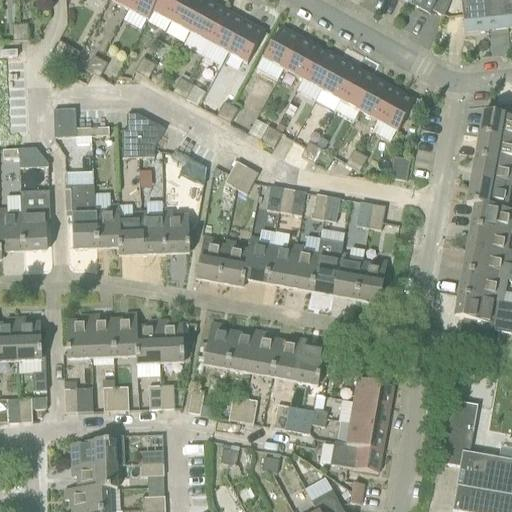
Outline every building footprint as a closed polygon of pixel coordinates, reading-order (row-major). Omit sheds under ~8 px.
[(128,13),(135,0),(110,0),(109,2),(128,13)] [(147,23),(159,0),(135,0),(128,13),(147,23)] [(184,0),(159,0),(147,23),(165,33),(170,24),(171,25),(184,0)] [(208,3),(201,0),(184,0),(171,25),(190,35),(208,3)] [(414,0),(411,6),(430,16),(432,13),(444,19),(451,0),(414,0)] [(464,35),(486,33),(482,0),(451,0),(444,19),(448,22),(463,20),(464,35)] [(504,0),(482,0),(486,33),(508,31),(504,0)] [(227,14),(208,3),(190,35),(209,46),(227,14)] [(246,24),(227,14),(209,46),(228,56),(246,24)] [(248,67),(265,35),(246,24),(228,56),(248,67)] [(13,44),(21,44),(20,27),(12,28),(13,44)] [(28,27),(20,27),(21,44),(29,44),(28,27)] [(301,40),(282,30),(264,62),(283,72),(301,40)] [(301,40),(283,72),(302,83),(320,51),(301,40)] [(67,48),(60,44),(53,56),(60,60),(67,48)] [(66,64),(73,52),(67,48),(60,60),(66,64)] [(339,61),(320,51),(302,83),(297,93),(316,104),(339,61)] [(66,64),(73,68),(80,56),(73,52),(66,64)] [(94,59),(86,73),(93,77),(101,63),(94,59)] [(142,61),(135,75),(142,79),(149,64),(142,61)] [(341,104),(358,72),(339,61),(316,104),(335,114),(341,104)] [(93,77),(100,81),(108,67),(101,63),(93,77)] [(142,79),(148,82),(156,68),(149,64),(142,79)] [(358,72),(341,104),(360,114),(377,82),(358,72)] [(180,81),(173,96),(179,100),(187,85),(180,81)] [(396,93),(377,82),(360,114),(353,127),(372,137),(379,125),(396,93)] [(179,100),(186,103),(194,89),(187,85),(179,100)] [(398,135),(415,104),(415,103),(396,93),(379,125),(398,135)] [(224,106),(216,120),(223,124),(231,109),(224,106)] [(223,124),(230,127),(238,113),(231,109),(223,124)] [(92,132),(76,132),(76,112),(54,113),(55,141),(93,140),(92,132)] [(484,139),(511,144),(511,119),(483,115),(479,139),(484,140),(484,139)] [(139,144),(149,124),(137,118),(126,118),(126,134),(122,134),(123,161),(139,161),(139,144)] [(256,123),(248,137),(267,147),(275,133),(256,123)] [(139,144),(139,161),(154,161),(154,152),(165,132),(149,124),(139,144)] [(109,131),(92,132),(93,140),(109,140),(109,131)] [(267,147),(274,151),(282,137),(275,133),(267,147)] [(475,161),(511,167),(511,144),(484,139),(484,140),(479,139),(475,161)] [(327,145),(320,141),(316,149),(323,153),(327,145)] [(353,172),(361,157),(364,152),(345,141),(342,147),(334,161),(353,172)] [(309,145),(301,160),(308,163),(316,149),(309,145)] [(308,163),(315,167),(323,153),(316,149),(308,163)] [(36,152),(19,153),(20,161),(36,161),(36,152)] [(3,162),(20,161),(19,153),(3,153),(3,162)] [(176,154),(174,158),(171,162),(186,170),(190,162),(176,154)] [(353,172),(359,175),(367,161),(361,157),(353,172)] [(390,181),(406,184),(406,185),(410,163),(394,160),(390,181)] [(471,183),(509,190),(511,175),(511,167),(475,161),(471,183)] [(247,171),(236,165),(225,186),(236,192),(247,171)] [(22,189),(48,188),(47,170),(21,171),(22,189)] [(248,197),(256,182),(259,177),(247,171),(236,192),(238,193),(235,204),(246,209),(251,199),(248,197)] [(174,198),(194,209),(204,191),(184,180),(174,198)] [(506,211),(509,190),(471,183),(467,207),(474,208),(480,209),(480,208),(506,212),(506,211)] [(97,254),(96,213),(95,213),(94,196),(94,189),(76,190),(71,193),(73,251),(73,255),(97,254)] [(267,213),(279,215),(283,192),(271,190),(267,213)] [(283,192),(279,215),(292,217),(296,194),(283,192)] [(292,217),(302,219),(306,196),(296,194),(292,217)] [(95,213),(96,213),(97,254),(119,254),(119,249),(121,249),(119,220),(119,207),(110,208),(110,196),(94,196),(95,213)] [(23,257),(21,205),(21,198),(6,199),(7,212),(0,212),(0,225),(0,226),(0,253),(2,253),(2,258),(23,257)] [(311,221),(324,223),(328,200),(316,198),(311,221)] [(328,200),(324,223),(336,226),(341,202),(328,200)] [(164,213),(163,213),(163,203),(149,204),(147,209),(147,213),(141,214),(143,260),(166,260),(164,213)] [(35,204),(21,205),(23,257),(47,256),(45,211),(36,211),(35,204)] [(356,230),(369,232),(373,208),(361,206),(356,230)] [(143,260),(141,214),(133,214),(133,207),(119,207),(119,220),(121,249),(119,249),(119,254),(119,261),(143,260)] [(373,208),(369,232),(381,234),(385,210),(373,208)] [(511,211),(506,211),(506,212),(480,208),(480,209),(474,208),(471,228),(510,235),(511,224),(511,211)] [(172,212),(164,213),(166,260),(190,259),(190,254),(189,217),(172,218),(172,212)] [(228,244),(227,244),(230,226),(217,223),(214,241),(204,240),(196,285),(220,289),(228,244)] [(467,251),(511,259),(511,252),(507,251),(510,235),(471,228),(467,251)] [(261,232),(260,242),(252,241),(250,253),(251,253),(245,281),(245,285),(266,289),(273,250),(276,235),(261,232)] [(333,301),(341,256),(345,237),(322,233),(320,243),(311,297),(333,301)] [(307,240),(305,250),(296,248),(288,293),(311,297),(320,243),(307,240)] [(251,253),(250,253),(235,250),(236,245),(228,244),(220,289),(243,293),(245,285),(245,281),(251,253)] [(287,252),(273,250),(266,289),(288,293),(296,248),(288,247),(287,252)] [(467,251),(463,273),(507,281),(511,282),(511,266),(510,266),(511,259),(467,251)] [(349,258),(341,256),(333,301),(355,305),(363,265),(348,263),(349,258)] [(377,268),(363,265),(355,305),(379,309),(380,305),(387,264),(378,262),(377,268)] [(507,281),(463,273),(459,296),(497,303),(497,304),(502,305),(507,281)] [(454,320),(497,328),(498,328),(500,319),(495,318),(497,304),(497,303),(459,296),(454,320)] [(136,329),(137,329),(137,316),(126,316),(126,322),(113,322),(114,362),(136,362),(135,358),(137,358),(136,329)] [(92,363),(90,318),(80,318),(81,323),(66,324),(67,360),(67,364),(92,363)] [(114,362),(113,322),(100,323),(99,318),(90,318),(92,363),(114,362)] [(26,320),(16,321),(18,366),(42,365),(40,325),(26,326),(26,320)] [(0,366),(18,366),(16,321),(7,321),(7,326),(0,326),(0,366)] [(160,368),(158,323),(149,323),(149,329),(137,329),(136,329),(137,358),(135,358),(136,362),(136,369),(160,368)] [(183,337),(182,328),(168,328),(168,323),(158,323),(160,368),(184,367),(183,337)] [(227,373),(234,335),(220,332),(221,327),(211,325),(203,369),(227,373)] [(247,337),(234,335),(227,373),(250,378),(258,334),(248,332),(247,337)] [(272,382),(279,343),(265,340),(266,335),(258,334),(250,378),(272,382)] [(272,382),(294,386),(302,342),(292,340),(291,345),(279,343),(272,382)] [(311,343),(302,342),(294,386),(317,390),(324,351),(310,349),(311,343)] [(349,375),(351,367),(350,367),(337,364),(335,372),(349,375)] [(46,377),(33,377),(33,396),(46,395),(46,377)] [(394,390),(393,390),(358,384),(354,405),(390,411),(394,390)] [(149,414),(163,413),(162,389),(148,390),(149,414)] [(162,389),(163,413),(175,413),(174,389),(162,389)] [(116,415),(115,391),(103,391),(104,415),(116,415)] [(128,391),(115,391),(116,415),(129,414),(128,391)] [(65,417),(93,416),(92,392),(77,392),(64,393),(65,417)] [(192,393),(188,413),(188,416),(200,419),(205,395),(192,393)] [(228,424),(241,426),(245,402),(233,400),(228,424)] [(8,427),(20,427),(19,402),(6,403),(8,427)] [(32,402),(19,402),(20,427),(33,426),(32,402)] [(245,402),(241,426),(253,428),(257,404),(245,402)] [(478,409),(448,403),(437,466),(460,470),(452,511),(511,511),(511,451),(500,449),(497,465),(469,460),(478,409)] [(354,405),(350,427),(386,433),(390,411),(354,405)] [(211,420),(213,410),(202,408),(200,418),(211,420)] [(273,432),(286,434),(290,410),(278,408),(273,432)] [(290,410),(286,434),(298,436),(302,413),(290,410)] [(313,421),(326,423),(327,416),(314,413),(313,421)] [(326,423),(313,421),(311,428),(325,431),(326,423)] [(382,455),(386,433),(350,427),(347,446),(346,448),(382,455)] [(71,461),(72,470),(123,468),(125,468),(124,440),(90,441),(90,446),(76,446),(77,461),(71,461)] [(379,476),(382,455),(346,448),(347,446),(335,444),(331,468),(379,476)] [(228,468),(230,454),(223,453),(220,467),(228,468)] [(140,468),(164,467),(163,454),(139,455),(140,468)] [(238,456),(230,454),(228,468),(236,469),(238,456)] [(264,461),(262,471),(261,474),(269,475),(272,462),(264,461)] [(277,477),(277,474),(279,463),(272,462),(269,475),(277,477)] [(164,480),(164,467),(140,468),(140,480),(164,480)] [(123,468),(72,470),(72,480),(77,480),(78,492),(78,493),(119,492),(125,491),(123,468)] [(362,498),(364,487),(353,486),(352,496),(362,498)] [(70,503),(70,511),(120,511),(119,492),(78,493),(78,492),(65,492),(65,503),(70,503)] [(341,498),(345,503),(351,499),(347,493),(341,498)] [(313,505),(316,511),(342,511),(332,494),(313,505)] [(360,508),(362,498),(352,496),(350,506),(360,508)] [(141,511),(165,511),(165,500),(141,501),(141,511)]
